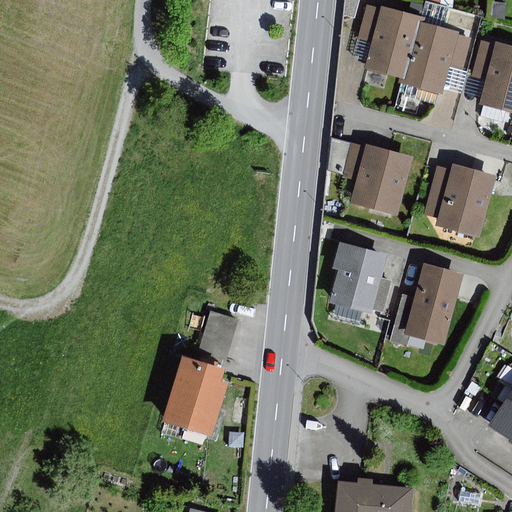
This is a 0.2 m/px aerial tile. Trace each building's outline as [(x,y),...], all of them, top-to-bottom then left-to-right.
[(359,0),(346,0),(345,15),(355,18),(359,0)] [(507,5),(494,3),(492,19),(505,21),(507,5)] [(421,19),(368,4),(358,40),(373,44),(366,69),(405,80),(420,22),(421,19)] [(420,22),(405,80),(403,84),(444,95),(452,66),(464,69),(472,39),(459,35),(460,33),(420,22)] [(511,48),(482,41),(473,77),(487,80),(481,105),(511,112),(511,48)] [(343,175),(352,144),(332,139),(329,171),(343,175)] [(366,148),(352,144),(343,175),(343,177),(357,181),(351,203),(399,216),(414,158),(366,145),(366,148)] [(452,170),(437,166),(424,215),(438,219),(436,226),(480,238),(497,177),(453,165),(452,170)] [(387,257),(340,244),(332,269),(339,271),(330,303),(373,315),(374,310),(384,313),(392,282),(381,278),(387,257)] [(465,275),(424,264),(415,298),(406,330),(404,335),(444,347),(465,275)] [(406,330),(415,298),(403,295),(394,327),(406,330)] [(210,312),(198,351),(226,359),(237,320),(210,312)] [(227,370),(184,357),(163,422),(213,438),(230,385),(223,382),(227,370)] [(511,387),(486,430),(511,446),(511,387)] [(409,511),(411,490),(338,483),(335,511),(409,511)]
